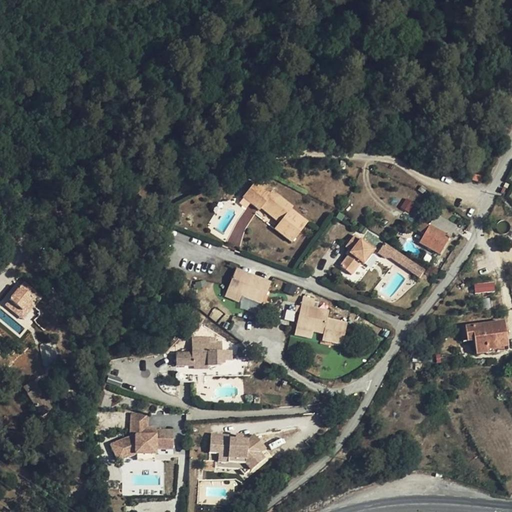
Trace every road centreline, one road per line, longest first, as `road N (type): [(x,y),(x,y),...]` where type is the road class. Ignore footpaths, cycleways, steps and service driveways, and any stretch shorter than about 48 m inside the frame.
road 1 (track): [(494,190),(452,187),(384,156),(270,151),(130,206),(34,213),(12,268)]
road 2 (residential): [(377,382),(326,408),(216,418),(144,388),(122,365)]
road 3 (residential): [(408,328),(222,251),(170,242)]
road 4 (unclassified): [(408,328),(468,247),(511,151)]
road 5 (unclassified): [(262,511),(355,422),(377,382)]
road 6 (secondary): [(511,509),(429,503),(356,511)]
